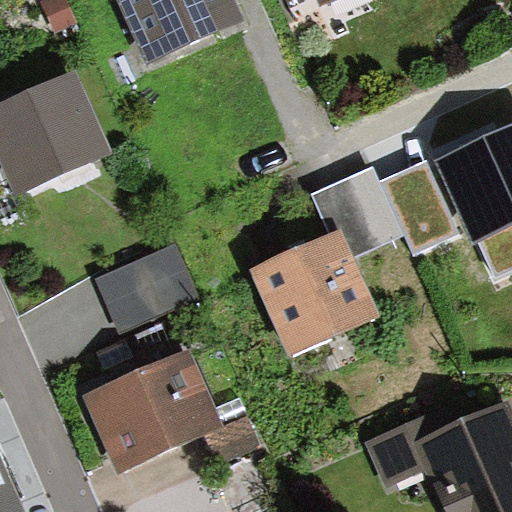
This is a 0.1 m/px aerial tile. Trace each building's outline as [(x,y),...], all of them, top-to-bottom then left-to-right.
[(118,0),(147,64),(244,20),(235,0),(118,0)] [(104,150),(65,68),(0,98),(0,162),(14,193),(104,150)] [(511,124),(435,160),(473,241),(478,239),(497,279),(511,272),(511,124)] [(425,161),(381,182),(406,234),(413,251),(458,229),(425,161)] [(312,193),(331,235),(341,230),(355,259),(406,234),(381,182),(374,165),(312,193)] [(355,259),(341,230),(331,235),(251,271),(291,358),(381,317),(355,259)] [(178,246),(97,280),(121,335),(202,300),(178,246)] [(225,420),(190,348),(87,398),(121,470),(225,420)] [(511,511),(511,408),(509,401),(448,428),(439,409),(365,442),(389,494),(429,477),(445,511),(511,511)]
